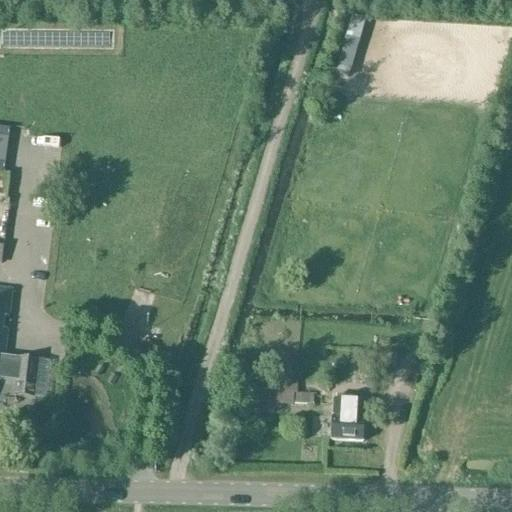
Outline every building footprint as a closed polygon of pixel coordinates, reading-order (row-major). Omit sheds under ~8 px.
[(0,216),(9,218),(11,197),(0,195),(0,216)] [(0,239),(0,258),(13,259),(13,239),(0,239)] [(0,382),(1,382),(12,292),(0,290),(0,382)] [(36,386),(39,361),(18,359),(15,384),(36,386)] [(257,403),(313,405),(313,395),(297,395),(297,383),(258,381),(257,403)] [(331,442),(362,444),(364,421),(364,405),(334,403),(331,442)]
